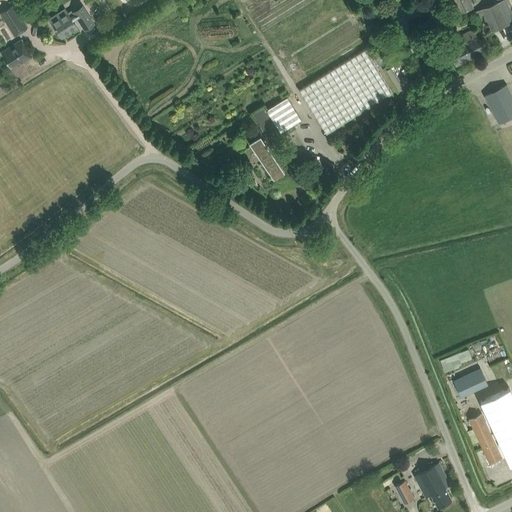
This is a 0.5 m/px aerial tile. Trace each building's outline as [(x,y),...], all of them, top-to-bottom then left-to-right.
[(473,8),(469,0),(452,0),(459,14),(473,8)] [(492,31),(511,22),(511,13),(506,0),(501,0),(474,12),(476,19),(481,17),(483,21),(487,20),(492,31)] [(65,8),(49,19),(56,29),(61,37),(77,27),(69,15),(74,12),(85,29),(94,23),(95,23),(83,4),(74,9),(73,8),(72,8),(67,12),(65,8)] [(14,33),(16,32),(17,34),(27,27),(13,5),(0,13),(14,33)] [(108,16),(103,8),(96,19),(101,27),(108,16)] [(484,51),(480,42),(474,29),(445,43),(452,56),(456,65),(484,51)] [(3,55),(5,59),(11,68),(23,60),(24,61),(32,56),(27,48),(21,39),(8,47),(10,50),(3,55)] [(365,48),(299,89),(326,133),(392,92),(365,48)] [(484,95),(489,104),(492,110),(499,123),(511,116),(511,94),(506,84),(484,95)] [(301,119),(288,97),(267,110),(264,105),(252,113),(271,144),(283,136),(280,132),(301,119)] [(287,177),(260,134),(249,141),(276,184),(287,177)] [(500,361),(509,358),(506,347),(496,350),(500,361)] [(480,367),(453,379),(461,396),(488,384),(480,367)] [(482,413),(469,419),(489,462),(502,456),(482,413)] [(450,484),(439,462),(414,475),(426,497),(431,494),(438,507),(452,500),(445,487),(450,484)] [(414,497),(404,480),(395,485),(404,502),(414,497)]
